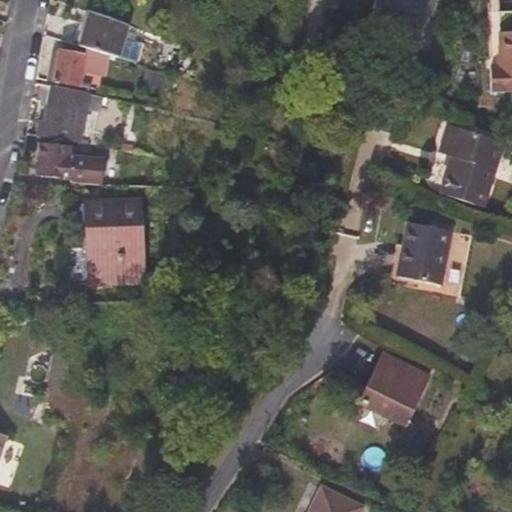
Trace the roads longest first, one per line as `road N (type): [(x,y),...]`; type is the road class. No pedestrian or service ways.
road 1 (residential): [(334,326),(200,511)]
road 2 (residential): [(0,170),(31,0)]
